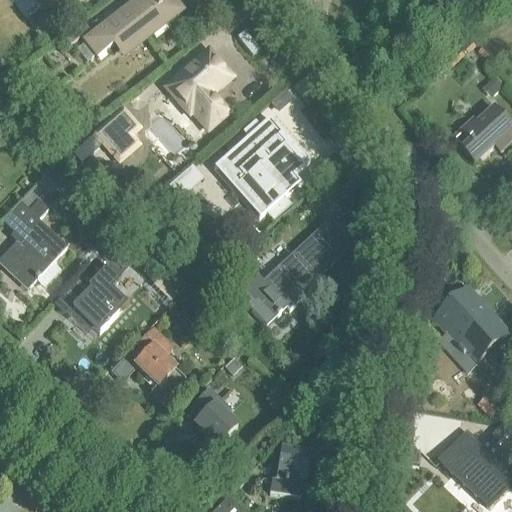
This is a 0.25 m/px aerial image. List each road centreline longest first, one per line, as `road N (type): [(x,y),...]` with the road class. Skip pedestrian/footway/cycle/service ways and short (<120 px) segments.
road 1 (residential): [(362,511),(392,318),(401,207),(395,162)]
road 2 (residential): [(511,285),(395,162)]
road 3 (residential): [(395,162),(305,22)]
road 4 (residential): [(100,511),(0,413)]
